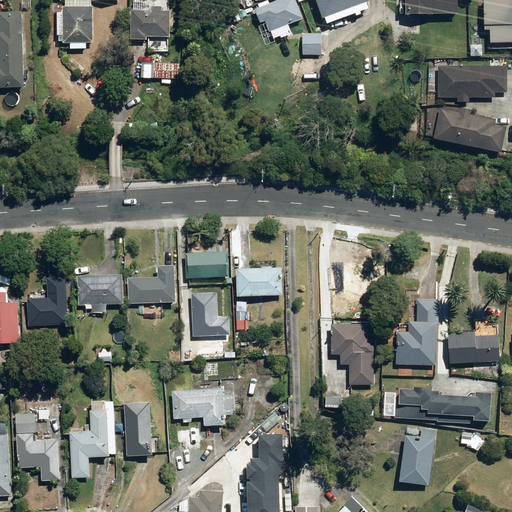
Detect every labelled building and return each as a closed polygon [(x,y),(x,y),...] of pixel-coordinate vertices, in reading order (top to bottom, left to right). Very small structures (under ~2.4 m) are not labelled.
[(64,46),(68,46),(68,51),(85,50),(85,45),(91,45),(89,0),(80,0),(63,1),(63,9),(55,9),(56,46),(64,46)] [(128,41),(145,42),(144,54),(166,54),(166,0),(148,0),(149,2),(133,2),(133,12),(129,12),(128,41)] [(258,26),(263,23),(268,35),(301,22),(291,0),(281,0),(260,8),(252,12),(258,26)] [(367,0),(311,0),(323,28),(371,10),(367,0)] [(455,0),(403,0),(404,18),(455,18),(455,0)] [(511,0),(488,0),(479,0),(481,29),(487,29),(488,46),(511,44),(511,0)] [(316,22),(309,2),(299,5),(307,25),(316,22)] [(0,91),(19,92),(20,81),(21,13),(0,12),(0,91)] [(321,36),(302,35),(301,57),(321,58),(321,36)] [(178,66),(152,65),(151,81),(177,82),(178,66)] [(494,98),(494,91),(510,91),(510,69),(435,69),(435,91),(435,100),(457,100),(457,106),(469,106),(469,98),(494,98)] [(493,121),(470,116),(470,112),(458,109),(458,114),(437,110),(435,116),(430,142),(499,156),(504,130),(492,127),(493,121)] [(183,255),(184,281),(224,279),(223,253),(183,255)] [(153,267),(153,280),(126,280),(126,305),(171,304),(171,280),(171,267),(153,267)] [(233,272),(233,298),(281,299),(281,272),(233,272)] [(77,277),(76,307),(118,308),(119,278),(77,277)] [(71,324),(70,297),(70,282),(52,282),(52,298),(31,298),(32,325),(71,324)] [(0,288),(0,338),(21,340),(24,302),(14,301),(15,290),(0,288)] [(226,318),(216,318),(215,294),(190,295),(192,335),(212,335),(227,334),(226,318)] [(433,366),(434,334),(435,304),(412,303),(411,333),(396,333),(395,365),(399,365),(399,375),(413,376),(413,365),(433,366)] [(497,364),(497,335),(497,325),(488,325),(488,321),(473,320),(473,335),(446,334),(446,364),(474,364),(474,376),(497,376),(497,364)] [(372,386),(372,356),(373,327),(330,327),(329,356),(349,356),(349,385),(372,386)] [(115,351),(100,351),(100,360),(115,360),(115,351)] [(0,377),(0,388),(9,388),(8,378),(0,377)] [(237,393),(229,393),(228,386),(175,389),(177,417),(185,416),(185,422),(197,421),(197,415),(210,414),(210,424),(231,423),(230,413),(239,412),(237,393)] [(488,394),(471,394),(471,397),(438,396),(438,392),(385,389),(383,417),(487,422),(488,394)] [(159,451),(157,400),(129,400),(131,452),(159,451)] [(322,400),(322,409),(339,409),(339,400),(322,400)] [(93,476),(94,456),(116,456),(117,401),(94,401),(94,431),(76,431),(75,476),(93,476)] [(23,465),(45,465),(46,479),(63,479),(63,438),(49,438),(39,438),(39,413),(19,413),(20,433),(23,433),(23,465)] [(0,495),(3,496),(16,495),(12,422),(0,422),(0,424),(0,426),(0,425),(0,495)] [(419,431),(418,438),(402,436),(396,484),(412,486),(427,488),(434,433),(419,431)] [(493,434),(461,433),(460,444),(465,444),(465,451),(492,452),(493,434)] [(279,511),(278,435),(259,435),(260,457),(248,457),(249,511),(279,511)] [(218,511),(219,493),(196,492),(196,501),(188,500),(187,511),(179,511),(177,511),(218,511)] [(365,511),(352,497),(335,511),(365,511)]
